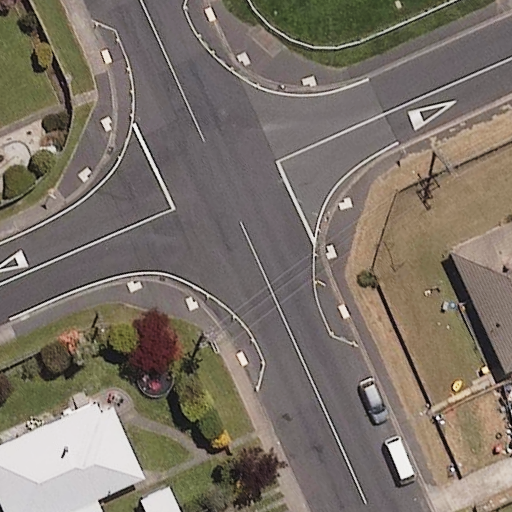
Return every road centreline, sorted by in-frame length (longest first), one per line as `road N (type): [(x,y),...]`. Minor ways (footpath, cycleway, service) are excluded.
road 1 (residential): [(367,511),(223,186)]
road 2 (residential): [(223,186),(511,57)]
road 3 (residential): [(0,284),(223,186)]
road 4 (residential): [(223,186),(141,0)]
